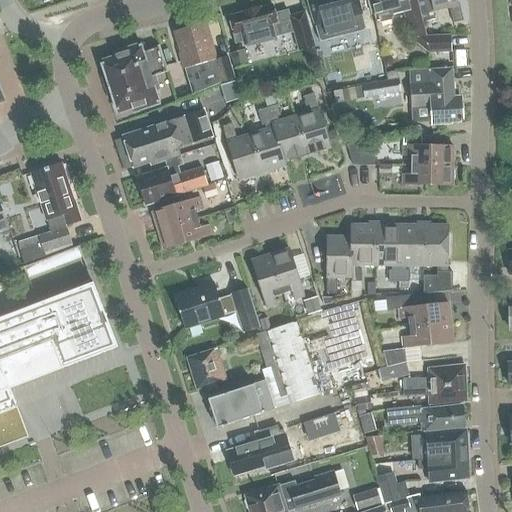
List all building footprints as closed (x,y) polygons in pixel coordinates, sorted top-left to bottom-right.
[(306,0),(314,28),(372,12),(368,0),(306,0)] [(390,20),(393,14),(402,12),(408,37),(428,53),(450,52),(448,35),(425,37),(415,0),(368,0),(372,12),(373,12),(376,24),(390,20)] [(415,0),(422,23),(434,20),(428,0),(415,0)] [(456,5),(455,0),(429,0),(432,11),(448,8),(452,24),(462,21),(458,4),(456,5)] [(272,12),(271,6),(259,9),(258,7),(241,11),(242,14),(229,17),(234,37),(233,38),(235,43),(242,41),(243,45),(292,32),(297,52),(312,48),(303,15),(288,19),(286,11),(274,14),(273,11),(272,12)] [(219,84),(233,79),(227,57),(214,60),(203,23),(174,32),(180,53),(178,54),(182,68),(198,64),(202,79),(216,74),(219,84)] [(153,76),(166,72),(158,47),(141,52),(139,45),(122,51),(123,55),(114,58),(114,57),(96,63),(113,114),(116,113),(139,106),(140,110),(157,104),(153,91),(157,90),(153,76)] [(229,54),(234,68),(247,65),(242,50),(229,54)] [(465,51),(451,51),(452,68),(466,67),(465,51)] [(453,99),(452,83),(451,68),(409,71),(411,103),(430,102),(431,126),(451,124),(451,123),(461,122),(460,99),(453,99)] [(361,84),(363,98),(401,92),(399,78),(397,78),(396,72),(385,74),(386,80),(361,84)] [(285,91),(263,98),(266,106),(288,99),(285,91)] [(307,113),(295,116),(308,156),(331,149),(318,109),(317,109),(313,94),(303,97),(307,113)] [(285,163),(308,156),(295,116),(278,122),(277,117),(279,116),(276,106),(267,109),(285,163)] [(265,130),(251,134),(263,174),(285,167),(284,163),(285,163),(267,109),(257,112),(261,126),(264,125),(265,130)] [(164,161),(179,156),(177,149),(211,138),(203,112),(155,127),(123,137),(133,168),(150,163),(151,165),(164,161)] [(238,182),(263,174),(251,134),(236,139),(231,124),(221,127),(238,182)] [(452,147),(420,147),(420,138),(402,137),(402,157),(411,157),(411,166),(452,167),(452,147)] [(346,153),(349,165),(360,162),(356,150),(346,153)] [(201,168),(179,175),(176,166),(182,165),(179,156),(164,161),(167,169),(136,179),(144,205),(206,186),(201,168)] [(30,174),(45,220),(46,220),(53,239),(19,250),(23,263),(45,255),(46,257),(72,248),(65,226),(79,222),(60,164),(30,174)] [(391,164),(377,164),(377,174),(391,174),(391,164)] [(452,167),(411,166),(411,175),(402,175),(402,186),(452,186),(452,167)] [(202,188),(205,199),(216,195),(213,184),(202,188)] [(150,213),(156,233),(195,221),(192,211),(202,208),(199,198),(150,213)] [(0,232),(9,229),(0,206),(0,232)] [(233,211),(224,213),(227,224),(236,222),(233,211)] [(198,228),(195,221),(156,233),(162,251),(210,236),(207,225),(198,228)] [(351,278),(351,282),(360,282),(360,271),(356,271),(356,266),(376,266),(376,226),(350,225),(350,236),(351,278)] [(388,282),(397,282),(397,226),(376,226),(376,266),(390,266),(390,271),(388,271),(388,282)] [(423,226),(397,226),(397,282),(398,282),(398,288),(407,288),(407,272),(405,272),(405,266),(423,267),(423,226)] [(436,267),(436,276),(422,275),(421,294),(451,291),(451,272),(446,272),(446,226),(423,226),(423,267),(436,267)] [(335,294),(335,278),(351,278),(350,236),(343,236),(343,237),(325,237),(325,294),(335,294)] [(39,272),(88,256),(85,248),(36,264),(39,272)] [(287,249),(269,254),(282,295),(290,292),(292,300),(302,297),(287,249)] [(282,295),(269,254),(250,260),(265,309),(275,306),(272,298),(282,295)] [(223,317),(223,315),(234,312),(241,333),(258,328),(246,288),(230,293),(230,295),(217,299),(213,284),(172,297),(183,330),(223,317)] [(0,413),(16,408),(9,390),(117,349),(92,285),(0,319),(0,413)] [(302,301),(307,315),(320,311),(316,297),(302,301)] [(447,304),(413,308),(411,297),(384,300),(385,312),(397,310),(398,320),(407,319),(408,328),(449,324),(447,304)] [(265,369),(261,370),(274,409),(319,395),(296,322),(254,336),(258,347),(265,369)] [(449,324),(408,328),(409,336),(399,337),(401,348),(451,343),(449,324)] [(402,349),(382,352),(386,367),(405,362),(402,349)] [(222,380),(224,380),(214,350),(185,359),(195,390),(222,381),(222,380)] [(408,375),(405,362),(386,367),(377,369),(380,382),(408,375)] [(428,388),(464,384),(464,366),(427,370),(427,379),(423,380),(423,379),(408,379),(402,379),(402,388),(428,388)] [(216,428),(273,410),(264,381),(251,385),(251,386),(207,400),(216,428)] [(465,402),(464,384),(428,388),(402,388),(402,397),(408,397),(423,396),(428,396),(428,405),(465,402)] [(364,387),(351,390),(353,399),(366,397),(364,387)] [(461,405),(420,410),(419,406),(384,409),(386,425),(407,423),(407,424),(420,422),(421,432),(462,428),(461,405)] [(375,430),(370,413),(359,416),(363,433),(375,430)] [(332,414),(302,424),(307,440),(338,430),(332,414)] [(427,459),(466,455),(465,432),(425,436),(427,459)] [(365,438),(369,456),(381,453),(377,435),(365,438)] [(256,442),(232,450),(225,452),(233,477),(264,467),(256,442)] [(467,478),(466,455),(427,459),(417,460),(417,470),(427,469),(428,482),(467,478)] [(373,466),(382,503),(407,497),(403,482),(396,483),(391,462),(373,466)] [(245,510),(249,511),(285,511),(320,501),(321,504),(340,498),(332,472),(312,478),(313,481),(295,486),(293,482),(277,487),(245,497),(245,500),(244,502),(245,510)] [(376,488),(352,496),(357,510),(380,503),(376,488)] [(418,494),(386,503),(389,511),(397,511),(409,509),(409,510),(417,509),(417,511),(466,511),(465,491),(464,491),(464,492),(419,497),(418,494)]
